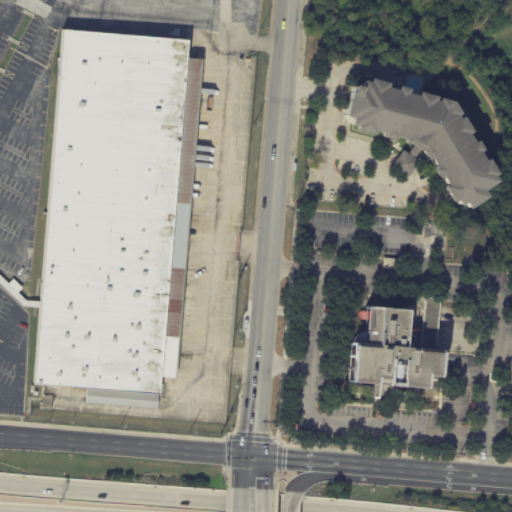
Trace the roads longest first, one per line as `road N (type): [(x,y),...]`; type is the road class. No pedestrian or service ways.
road 1 (tertiary): [(254,456),(288,0)]
road 2 (motorway): [(360,511),(0,483)]
road 3 (secondary): [(254,456),(0,435)]
road 4 (secondary): [(458,472),(335,462)]
